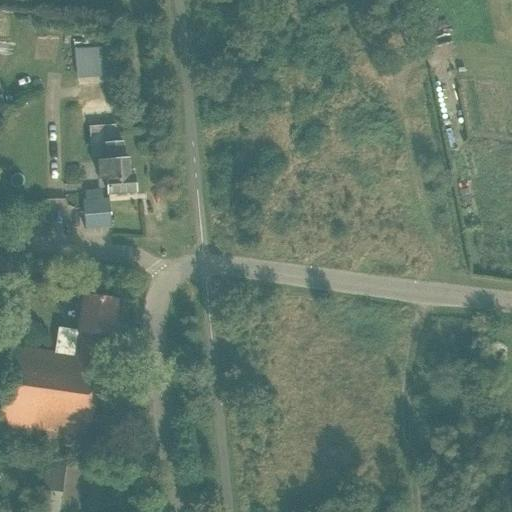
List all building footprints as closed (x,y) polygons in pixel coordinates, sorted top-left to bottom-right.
[(94,71),(94,39),(58,40),(59,72),(94,71)] [(120,125),(87,128),(90,163),(97,162),(98,180),(106,179),(107,195),(134,193),(132,170),(128,171),(127,160),(123,160),(120,125)] [(84,230),(110,227),(108,200),(82,202),(84,230)] [(5,272),(5,286),(18,285),(19,272),(5,272)] [(65,447),(67,447),(86,450),(99,360),(89,358),(93,334),(110,337),(116,301),(82,297),(79,316),(77,332),(69,330),(65,355),(8,347),(0,400),(0,435),(65,445),(65,447)] [(61,351),(65,324),(44,321),(40,348),(61,351)] [(77,511),(84,465),(46,459),(38,511),(77,511)]
